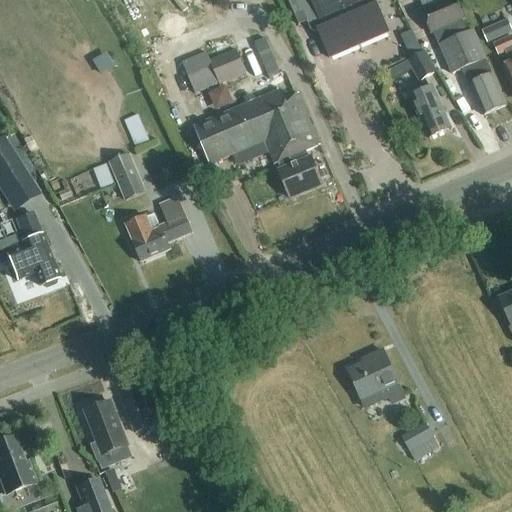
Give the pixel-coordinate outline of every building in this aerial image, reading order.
[(286,0),(299,27),(307,23),(310,31),(315,33),(317,32),(329,60),(389,34),(376,5),(375,6),(372,0),(286,0)] [(468,35),(462,21),(466,20),(457,0),(445,0),(422,10),(432,34),(437,32),(443,45),(440,46),(452,76),(462,71),(469,87),(469,88),(474,100),(477,102),(484,117),(506,108),(474,32),(468,35)] [(487,45),(511,33),(511,31),(507,21),(481,32),(487,45)] [(416,29),(404,34),(414,55),(425,49),(416,29)] [(511,38),(511,36),(493,43),(499,56),(505,54),(510,65),(503,68),(511,87),(511,38)] [(219,85),(219,87),(247,76),(236,50),(209,61),(219,85)] [(408,63),(413,72),(420,84),(436,74),(424,53),(408,63)] [(219,85),(209,61),(206,54),(182,64),(195,96),(219,85)] [(393,81),(413,72),(408,63),(388,73),(393,81)] [(210,92),(218,109),(236,101),(228,84),(210,92)] [(429,141),(451,131),(433,89),(411,98),(429,141)] [(287,100),(284,90),(196,123),(211,163),(232,155),(236,167),(270,153),(275,166),(280,164),(282,172),(279,173),(290,201),(322,187),(312,159),(310,160),(307,152),(321,147),(302,94),(287,100)] [(137,116),(123,122),(135,149),(156,140),(151,128),(143,131),(137,116)] [(0,185),(13,206),(33,193),(0,142),(0,185)] [(123,202),(144,193),(130,157),(110,165),(123,202)] [(109,163),(96,167),(102,186),(115,182),(109,163)] [(61,202),(70,198),(67,190),(58,194),(61,202)] [(168,246),(193,235),(177,198),(159,206),(167,224),(159,227),(154,216),(147,219),(146,216),(124,226),(141,265),(170,252),(168,246)] [(20,235),(0,242),(0,266),(8,263),(16,284),(34,277),(39,290),(43,289),(46,291),(55,287),(56,283),(60,282),(33,214),(14,221),(20,235)] [(511,294),(499,301),(511,328),(511,294)] [(404,402),(401,394),(384,353),(367,360),(369,364),(348,373),(363,411),(389,400),(392,407),(404,402)] [(167,405),(149,411),(143,395),(122,403),(134,436),(154,429),(159,442),(178,435),(167,405)] [(90,426),(89,427),(95,442),(90,444),(100,471),(130,459),(126,449),(128,448),(118,422),(117,422),(110,404),(96,409),(94,408),(88,410),(87,413),(85,413),(90,426)] [(439,450),(425,425),(395,441),(403,456),(409,453),(415,464),(439,450)] [(24,465),(14,439),(0,444),(0,481),(6,496),(36,485),(28,463),(24,465)] [(111,495),(120,491),(113,472),(104,475),(111,495)] [(75,511),(111,511),(99,479),(75,488),(82,507),(75,510),(75,511)]
